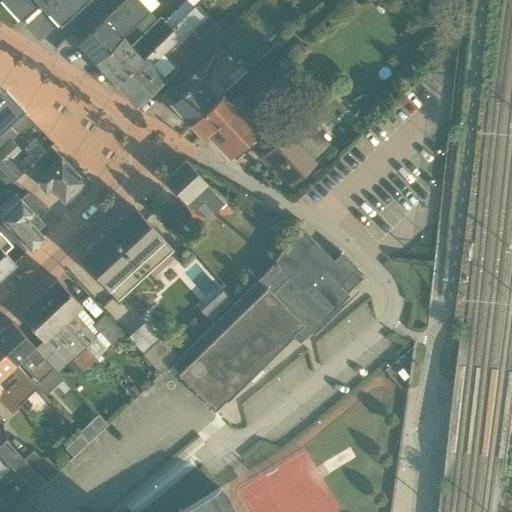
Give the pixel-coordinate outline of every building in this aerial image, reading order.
[(0,0),(20,22),(38,5),(57,26),(85,0),(0,0)] [(153,0),(124,0),(76,44),(95,64),(122,37),(157,4),(153,0)] [(122,37),(95,64),(113,85),(192,7),(199,0),(186,0),(164,22),(159,18),(129,45),(122,37)] [(192,7),(113,85),(134,106),(173,68),(162,55),(202,17),(192,7)] [(217,23),(198,40),(207,51),(226,33),(217,23)] [(176,112),(188,124),(222,93),(224,90),(211,76),(223,65),(212,54),(177,86),(183,91),(171,102),(178,110),(176,112)] [(0,130),(23,110),(3,89),(0,92),(0,91),(0,130)] [(222,93),(188,124),(201,138),(205,134),(226,157),(262,125),(234,95),(228,100),(222,93)] [(262,156),(288,185),(316,160),(290,131),(262,156)] [(10,140),(0,149),(0,170),(12,183),(22,173),(10,160),(20,150),(10,140)] [(85,184),(49,146),(23,171),(44,194),(49,189),(63,204),(85,184)] [(192,211),(196,210),(204,219),(222,204),(184,161),(163,182),(192,211)] [(0,219),(30,251),(43,239),(33,228),(41,221),(37,218),(45,210),(28,193),(20,200),(14,193),(3,203),(0,199),(0,219)] [(235,193),(229,203),(253,217),(259,207),(235,193)] [(77,260),(116,303),(173,251),(134,209),(77,260)] [(341,254),(333,261),(297,225),(271,268),(253,287),(170,365),(216,411),(292,338),(298,344),(348,296),(338,286),(356,269),(341,254)] [(0,277),(14,264),(4,253),(12,246),(0,233),(0,277)] [(55,281),(37,298),(84,348),(95,360),(122,335),(104,315),(96,324),(55,281)] [(73,359),(84,348),(37,298),(17,316),(43,343),(46,341),(54,349),(59,345),(73,359)] [(145,321),(129,335),(142,350),(158,337),(145,321)] [(11,322),(0,331),(0,348),(36,389),(44,397),(63,379),(11,322)] [(0,348),(0,388),(16,407),(36,389),(0,348)] [(16,407),(0,388),(0,404),(8,414),(16,407)] [(71,456),(106,423),(96,413),(61,446),(71,456)] [(5,441),(0,445),(0,457),(34,494),(58,472),(34,447),(21,458),(5,441)] [(132,511),(134,511),(195,464),(188,455),(126,504),(132,511)] [(232,511),(218,488),(178,511),(232,511)]
